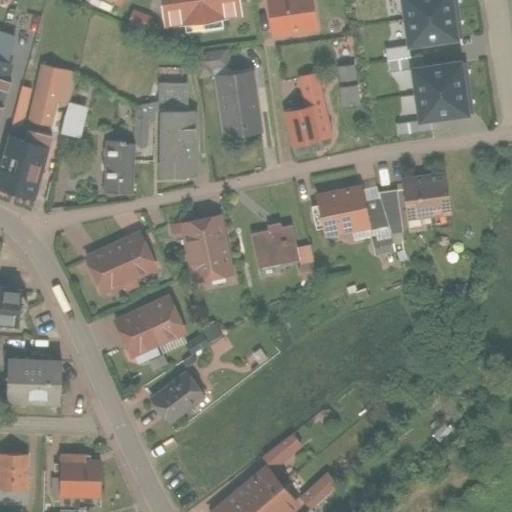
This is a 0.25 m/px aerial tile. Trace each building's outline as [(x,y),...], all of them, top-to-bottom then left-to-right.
[(233,0),(160,0),(165,29),(237,18),(233,0)] [(267,0),(273,40),(320,33),(316,3),(305,4),(301,0),(267,0)] [(402,0),(408,46),(409,49),(445,45),(459,43),(453,0),(402,0)] [(152,16),(133,8),(128,22),(146,30),(152,16)] [(0,42),(0,53),(6,55),(10,45),(0,42)] [(385,49),(386,59),(410,56),(409,49),(408,46),(385,49)] [(198,54),(202,79),(216,77),(215,74),(230,72),(227,49),(198,54)] [(0,144),(12,110),(22,113),(32,116),(41,87),(20,81),(26,61),(6,55),(0,53),(0,144)] [(413,67),(423,66),(422,54),(410,56),(386,59),(388,70),(413,67)] [(413,67),(420,121),(431,119),(454,116),(469,114),(462,61),(448,62),(423,66),(413,67)] [(32,116),(30,122),(66,131),(74,102),(81,71),(45,62),(41,87),(32,116)] [(355,65),(338,66),(340,82),(357,81),(355,65)] [(230,72),(215,74),(216,77),(225,137),(264,131),(254,68),(230,72)] [(281,110),(289,148),(294,147),(295,156),(322,151),(320,141),(333,139),(319,75),(300,79),(306,105),(281,110)] [(161,82),(161,107),(191,107),(191,82),(161,82)] [(342,106),(360,104),(358,85),(340,87),(342,106)] [(74,102),(66,131),(83,136),(91,107),(74,102)] [(139,107),(139,142),(158,142),(158,176),(203,176),(204,107),(191,107),(161,107),(139,107)] [(433,133),(431,119),(420,121),(395,124),(397,137),(433,133)] [(7,136),(0,160),(0,189),(35,199),(52,136),(25,128),(22,140),(7,136)] [(107,192),(136,192),(138,142),(108,142),(107,192)] [(406,220),(451,215),(446,172),(401,177),(406,220)] [(325,233),(372,223),(365,190),(364,185),(317,195),(325,233)] [(380,187),(365,190),(372,223),(325,233),(328,248),(376,237),(377,257),(387,255),(389,266),(405,263),(399,252),(396,234),(406,232),(398,190),(380,192),(380,187)] [(224,213),(178,222),(190,284),(236,274),(224,213)] [(268,231),(248,235),(255,269),(299,260),(296,247),(292,226),(282,228),(281,223),(266,226),(268,231)] [(159,272),(142,233),(113,245),(130,285),(159,272)] [(311,244),(296,247),(303,275),(317,272),(311,244)] [(130,285),(113,245),(85,257),(102,297),(130,285)] [(26,289),(0,287),(0,320),(24,322),(26,289)] [(165,348),(191,334),(171,296),(144,309),(165,348)] [(432,316),(445,326),(457,310),(444,300),(432,316)] [(165,348),(144,309),(117,323),(137,362),(165,348)] [(60,404),(61,360),(9,359),(7,402),(60,404)] [(207,401),(188,374),(151,399),(169,427),(207,401)] [(291,432),(261,457),(272,471),(302,446),(291,432)] [(30,453),(0,452),(0,489),(29,490),(30,453)] [(59,496),(100,496),(101,456),(59,456),(59,496)] [(219,511),(290,511),(298,506),(268,471),(219,511)] [(326,475),(299,502),(308,511),(309,511),(337,486),(326,475)]
